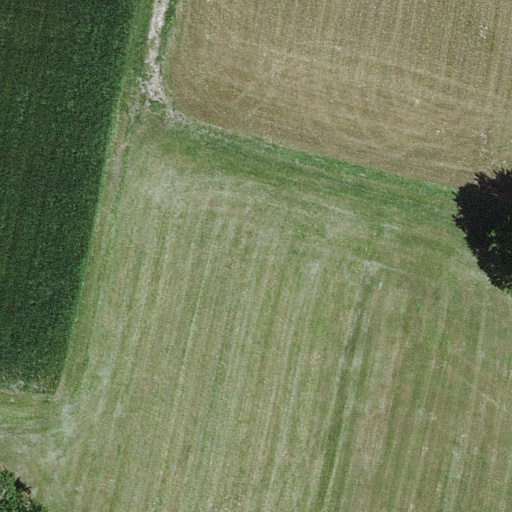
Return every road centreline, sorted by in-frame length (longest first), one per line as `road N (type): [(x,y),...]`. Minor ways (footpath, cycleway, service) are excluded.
road 1 (track): [(511,221),(204,135)]
road 2 (track): [(173,0),(161,98),(204,135)]
